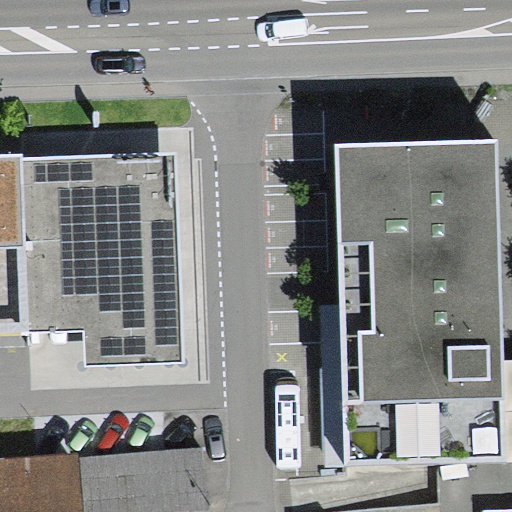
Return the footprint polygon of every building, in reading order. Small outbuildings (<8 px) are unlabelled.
[(498,145),(337,152),(350,466),(511,459),(498,145)] [(178,154),(25,159),(30,332),(86,330),(87,365),(185,362),(178,154)] [(0,160),(0,335),(30,335),(30,332),(25,159),(0,160)] [(205,511),(201,446),(82,453),(85,511),(205,511)] [(85,511),(82,453),(0,460),(0,511),(85,511)]
